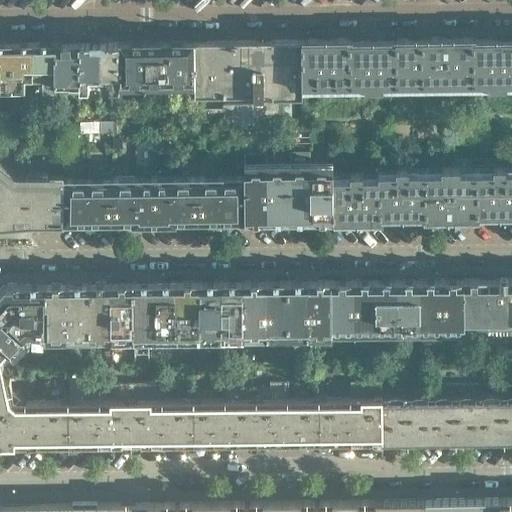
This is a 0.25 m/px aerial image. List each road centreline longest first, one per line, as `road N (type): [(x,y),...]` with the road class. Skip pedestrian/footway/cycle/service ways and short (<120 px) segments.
road 1 (residential): [(0,17),(511,11)]
road 2 (residential): [(511,251),(0,256)]
road 3 (residential): [(0,480),(511,475)]
